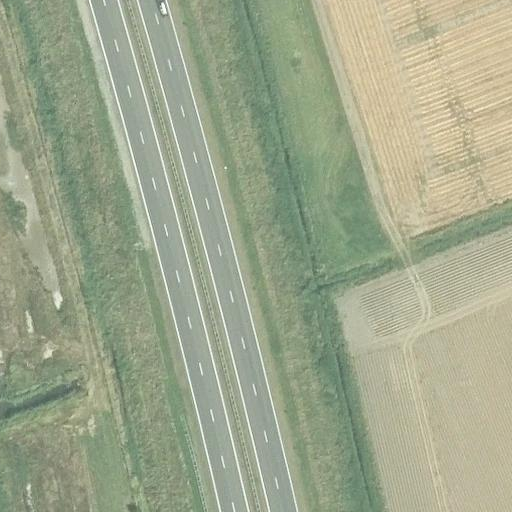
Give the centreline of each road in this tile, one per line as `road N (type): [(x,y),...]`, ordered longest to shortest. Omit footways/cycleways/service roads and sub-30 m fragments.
road 1 (trunk): [(282,511),(224,257),(152,0)]
road 2 (trunk): [(104,0),(234,511)]
